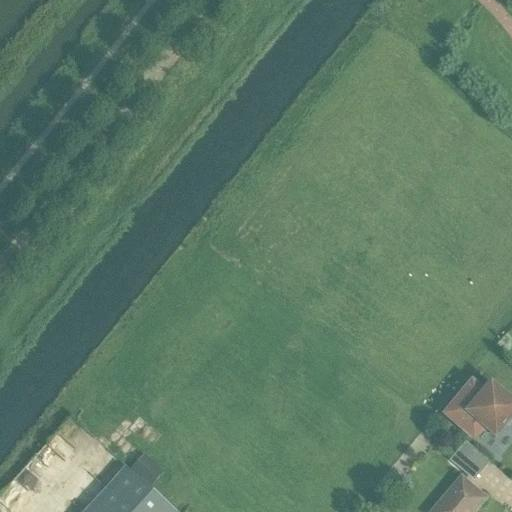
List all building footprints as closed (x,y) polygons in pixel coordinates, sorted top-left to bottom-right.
[(484,392),(472,382),(443,415),(474,441),(484,428),(495,438),(511,418),(511,401),(491,384),(484,392)] [(465,443),(457,453),(466,461),(474,451),(466,444),(465,443)] [(459,469),(466,461),(457,453),(450,462),(459,469)] [(174,511),(156,495),(144,485),(125,468),(85,511),(174,511)] [(434,511),(475,511),(486,500),(461,479),(434,511)]
